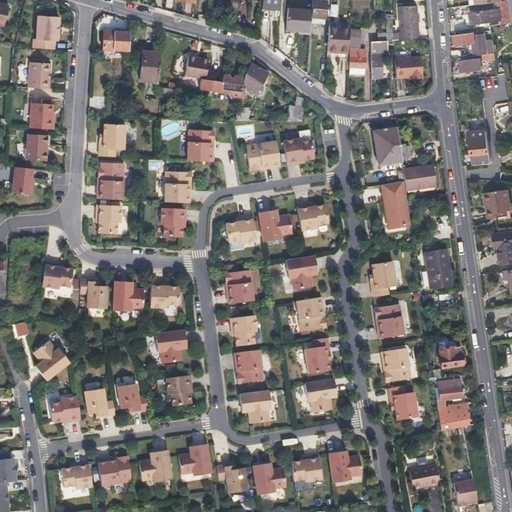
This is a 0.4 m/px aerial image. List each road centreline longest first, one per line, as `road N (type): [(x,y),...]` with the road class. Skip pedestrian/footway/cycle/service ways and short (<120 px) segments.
road 1 (residential): [(445,102),(505,511)]
road 2 (residential): [(89,0),(253,47),(340,110)]
road 3 (residential): [(366,421),(341,276),(356,244),(342,177)]
road 4 (residential): [(67,217),(86,0)]
road 5 (residential): [(342,177),(213,198),(202,216),(201,263)]
road 6 (residential): [(34,453),(218,423)]
road 7 (residential): [(201,263),(218,423)]
road 8 (residential): [(201,263),(92,258),(79,249),(67,217)]
road 9 (residential): [(218,423),(240,442),(366,421)]
